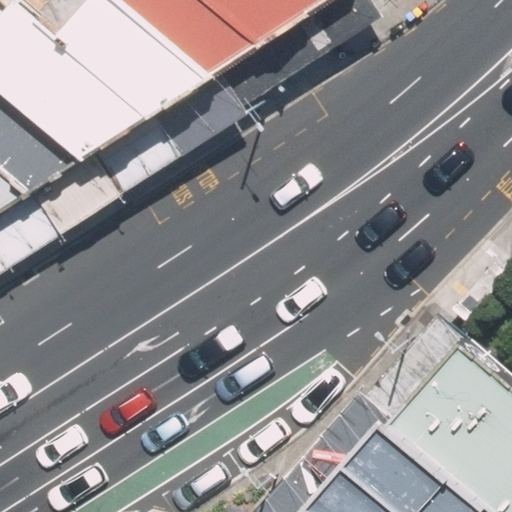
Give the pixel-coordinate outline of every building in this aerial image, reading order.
[(100,0),(57,47),(152,135),(353,0),(100,0)] [(0,25),(0,83),(98,174),(152,135),(57,47),(14,10),(0,25)] [(0,166),(49,206),(98,174),(0,83),(0,166)] [(0,237),(49,206),(0,166),(0,237)] [(511,511),(511,377),(473,344),(392,437),(478,511),(511,511)] [(392,437),(326,511),(478,511),(392,437)]
